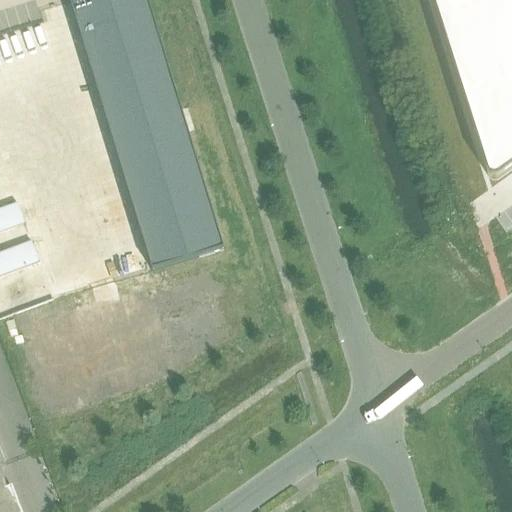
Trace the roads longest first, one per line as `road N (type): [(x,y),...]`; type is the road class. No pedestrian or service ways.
road 1 (unclassified): [(380,407),(248,0)]
road 2 (unclassified): [(227,511),(380,407)]
